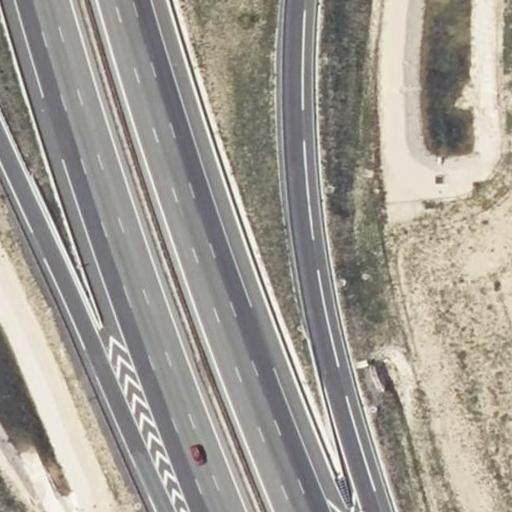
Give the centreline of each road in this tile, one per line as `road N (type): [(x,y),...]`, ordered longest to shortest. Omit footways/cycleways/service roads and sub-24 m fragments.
road 1 (motorway): [(41,0),(118,244),(219,511)]
road 2 (motorway): [(288,511),(122,0)]
road 3 (motorway): [(369,511),(307,285),(293,156),(296,0)]
road 4 (motorway): [(0,139),(170,511)]
